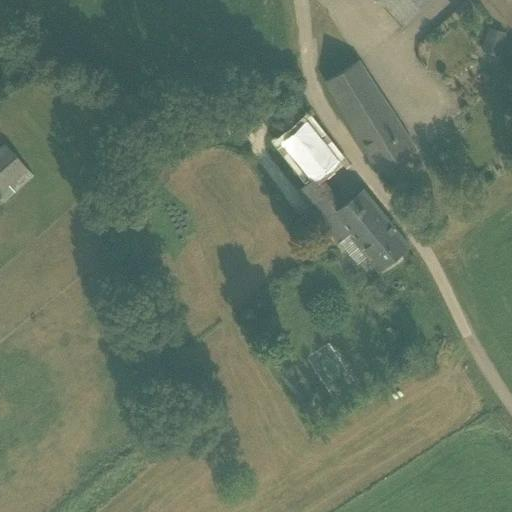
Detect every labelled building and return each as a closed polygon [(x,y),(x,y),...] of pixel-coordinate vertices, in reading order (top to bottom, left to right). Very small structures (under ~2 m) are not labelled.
[(430,0),(376,0),(401,27),(430,0)] [(487,28),(480,51),(497,57),(504,34),(487,28)] [(344,115),(376,172),(413,151),(358,61),(326,81),(344,115)] [(348,236),(376,271),(407,246),(363,191),(344,206),(320,175),(338,160),(307,121),(280,143),(309,182),(296,191),(337,244),(348,236)] [(162,184),(175,162),(142,142),(128,164),(142,172),(154,179),(162,184)] [(4,143),(0,147),(0,194),(28,169),(4,143)] [(150,186),(154,179),(142,172),(138,179),(150,186)] [(254,319),(255,312),(251,309),(244,308),(241,313),(241,318),(245,322),(250,323),(254,319)] [(303,407),(308,415),(317,408),(312,401),(303,407)]
